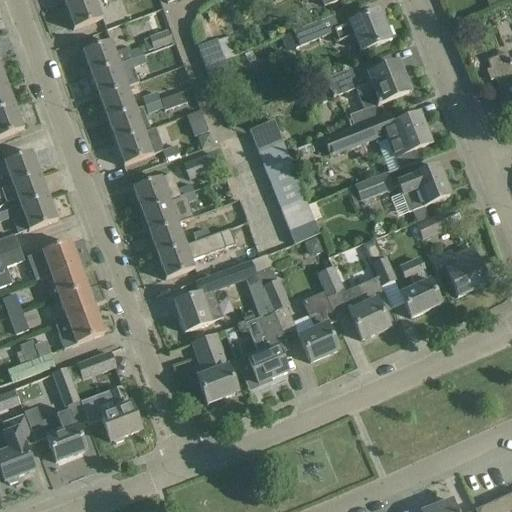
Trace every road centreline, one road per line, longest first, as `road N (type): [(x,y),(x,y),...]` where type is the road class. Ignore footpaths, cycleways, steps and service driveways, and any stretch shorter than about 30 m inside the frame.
road 1 (residential): [(188,467),(15,0)]
road 2 (residential): [(188,467),(511,326)]
road 3 (residential): [(318,511),(511,430)]
road 4 (residential): [(483,160),(419,0)]
road 5 (residential): [(67,511),(188,467)]
